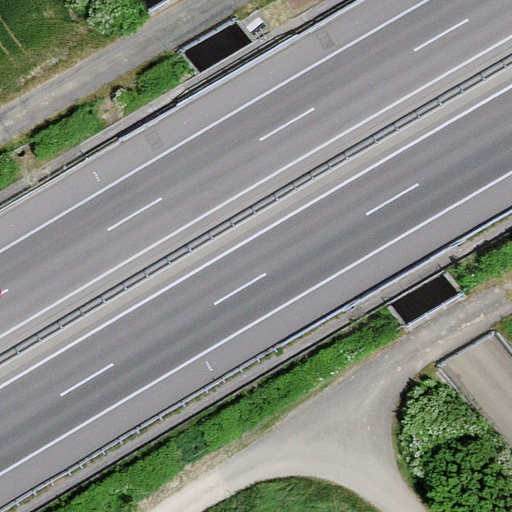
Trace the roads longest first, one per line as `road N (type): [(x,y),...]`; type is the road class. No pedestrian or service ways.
road 1 (motorway): [(0,432),(511,130)]
road 2 (motorway): [(502,0),(0,293)]
road 3 (track): [(178,0),(511,403)]
road 4 (track): [(403,511),(323,413),(173,511)]
road 5 (track): [(0,127),(220,0)]
road 6 (track): [(323,413),(511,295)]
